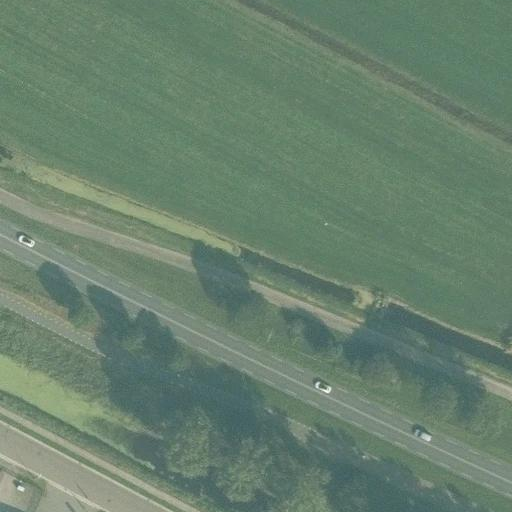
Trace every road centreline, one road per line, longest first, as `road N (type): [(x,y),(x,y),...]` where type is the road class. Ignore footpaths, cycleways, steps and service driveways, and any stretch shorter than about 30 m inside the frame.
road 1 (primary): [(511,482),(0,233)]
road 2 (unclassified): [(511,393),(0,197)]
road 3 (unclassified): [(141,511),(0,437)]
